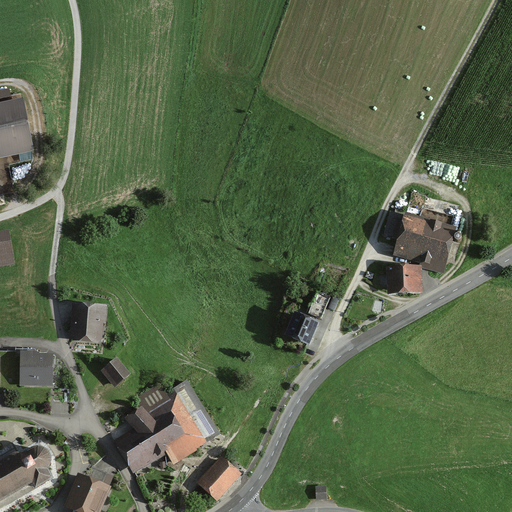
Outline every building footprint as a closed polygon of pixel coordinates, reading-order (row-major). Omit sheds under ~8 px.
[(20,103),(0,106),(0,157),(30,152),(20,103)] [(421,226),(400,221),(392,258),(424,265),(422,272),(442,277),(453,231),(448,230),(450,220),(424,214),(421,226)] [(0,267),(14,266),(9,232),(0,233),(0,267)] [(419,272),(387,272),(387,296),(419,296),(419,272)] [(101,310),(75,308),(72,343),(98,345),(101,310)] [(315,327),(293,319),(284,344),(305,352),(315,327)] [(50,361),(20,360),(19,386),(49,387),(50,361)] [(113,365),(101,375),(114,390),(126,380),(113,365)] [(135,436),(117,446),(134,475),(164,457),(170,469),(208,447),(191,417),(202,411),(187,385),(162,399),(157,390),(137,401),(145,413),(127,423),(135,436)] [(40,448),(37,449),(23,457),(20,451),(0,462),(0,496),(29,480),(34,487),(51,477),(45,468),(47,466),(49,464),(50,462),(50,458),(50,455),(48,452),(45,450),(42,448),(40,448)] [(237,479),(219,463),(195,490),(213,506),(237,479)] [(92,470),(79,483),(66,511),(97,511),(105,494),(100,491),(106,477),(92,470)] [(325,490),(315,490),(315,501),(325,501),(325,490)]
